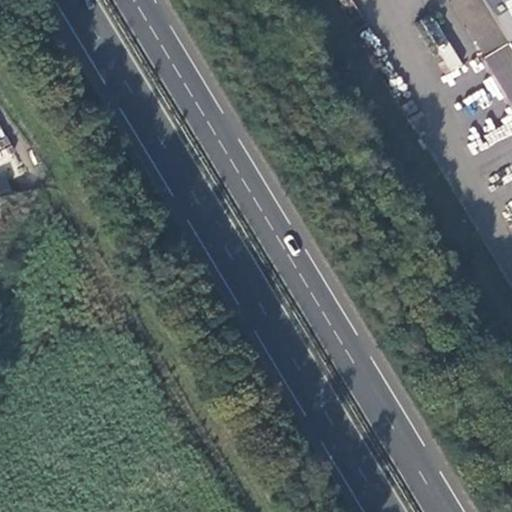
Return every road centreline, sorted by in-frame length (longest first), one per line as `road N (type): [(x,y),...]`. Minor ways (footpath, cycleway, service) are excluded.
road 1 (trunk): [(443,511),(133,0)]
road 2 (trunk): [(74,0),(384,511)]
